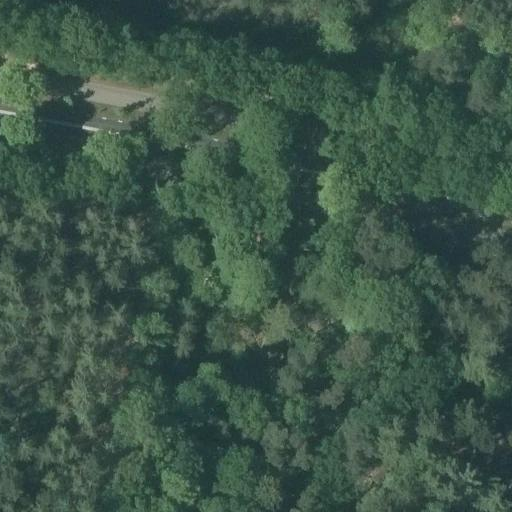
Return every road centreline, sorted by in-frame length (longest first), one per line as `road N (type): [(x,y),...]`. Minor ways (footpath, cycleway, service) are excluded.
road 1 (unclassified): [(0,70),(511,169)]
road 2 (primary): [(511,218),(0,125)]
road 3 (track): [(130,175),(111,511)]
road 4 (unknown): [(399,238),(363,429),(359,511)]
road 5 (unknown): [(443,0),(395,146)]
